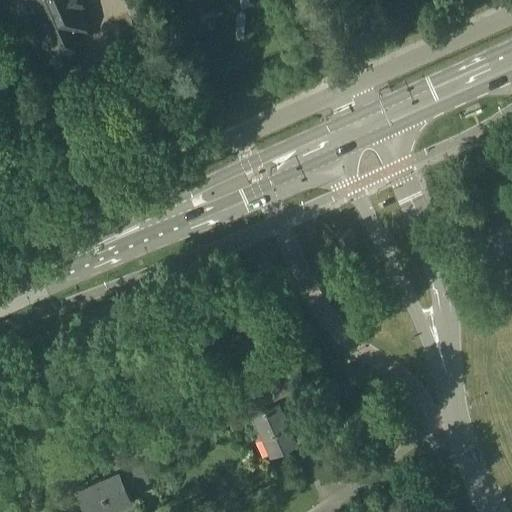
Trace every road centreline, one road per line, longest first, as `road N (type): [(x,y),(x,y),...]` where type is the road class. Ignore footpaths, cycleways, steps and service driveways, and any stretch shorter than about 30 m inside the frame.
road 1 (residential): [(511,18),(100,200)]
road 2 (primary): [(0,289),(334,146)]
road 3 (unclassified): [(447,381),(432,245),(380,126)]
road 4 (unclassified): [(334,146),(447,381)]
road 5 (primary): [(380,126),(511,63)]
road 6 (unclassified): [(447,381),(468,462),(492,511)]
